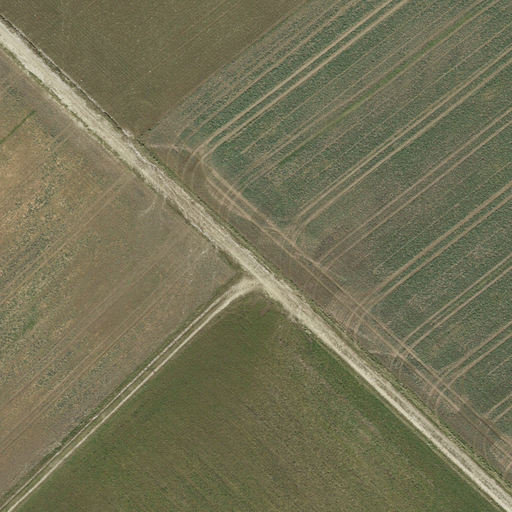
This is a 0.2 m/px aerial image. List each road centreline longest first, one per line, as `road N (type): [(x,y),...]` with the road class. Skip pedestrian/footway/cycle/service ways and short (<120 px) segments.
road 1 (track): [(4,511),(257,270)]
road 2 (track): [(257,270),(0,34)]
road 3 (track): [(257,270),(511,504)]
